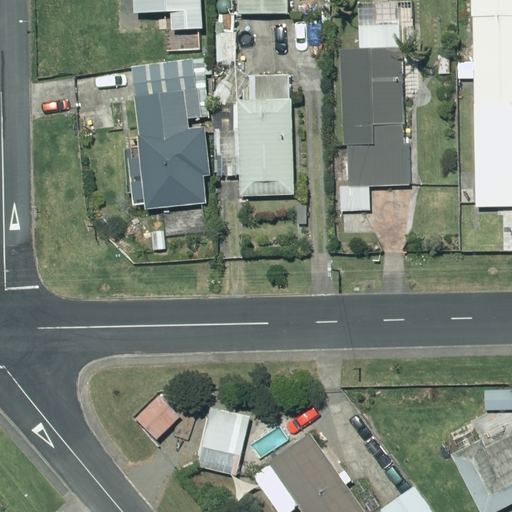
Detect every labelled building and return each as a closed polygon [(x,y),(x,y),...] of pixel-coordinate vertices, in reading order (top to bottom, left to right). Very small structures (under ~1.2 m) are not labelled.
[(177,7),(178,25),(208,24),(206,0),(139,0),(140,9),(177,7)] [(242,0),(243,10),(294,10),(293,0),(242,0)] [(511,0),(477,0),(477,13),(511,12),(511,0)] [(235,12),(222,12),(222,22),(235,22),(235,12)] [(511,12),(478,13),(478,100),(511,99),(511,12)] [(364,21),(365,45),(346,46),(349,141),(353,141),(354,184),(414,182),(413,139),(409,139),(404,20),(364,21)] [(240,29),(221,29),(222,58),(241,57),(240,29)] [(442,53),(442,70),(453,71),(453,53),(442,53)] [(207,55),(136,63),(151,205),(212,199),(209,172),(216,171),(210,122),(195,124),(194,115),(214,113),(207,55)] [(300,191),(295,73),(272,74),(273,95),(243,96),(246,193),(300,191)] [(511,99),(478,100),(480,204),(511,203),(511,99)] [(216,404),(203,463),(241,471),(254,412),(216,404)] [(371,511),(350,481),(357,476),(350,467),(343,472),(314,429),(256,470),(284,511),(289,511),(302,504),(307,511),(371,511)] [(487,434),(456,450),(487,511),(494,511),(511,503),(511,433),(492,444),(487,434)] [(438,511),(418,483),(384,506),(387,511),(438,511)]
